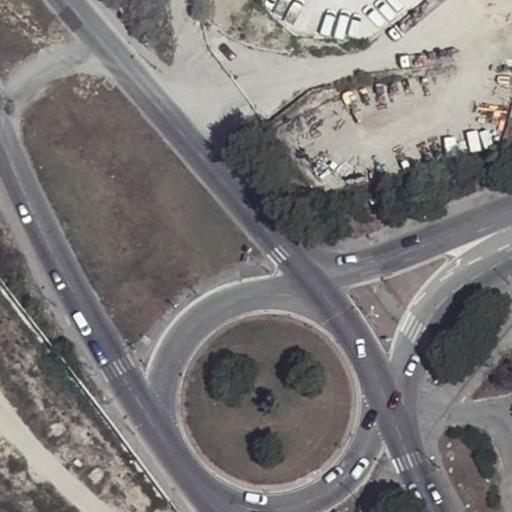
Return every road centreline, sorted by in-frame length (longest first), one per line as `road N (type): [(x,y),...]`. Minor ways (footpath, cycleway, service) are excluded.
road 1 (primary): [(316,286),(62,0)]
road 2 (primary): [(0,138),(66,281),(158,432)]
road 3 (primary): [(316,286),(239,298),(195,322),(169,356),(158,432)]
road 4 (primary): [(200,490),(245,509),(306,501),(348,472),(384,399)]
road 5 (tertiary): [(511,211),(316,286)]
road 6 (tertiary): [(384,399),(449,289),(511,259)]
road 7 (primary): [(384,399),(316,286)]
road 8 (primary): [(433,511),(384,399)]
